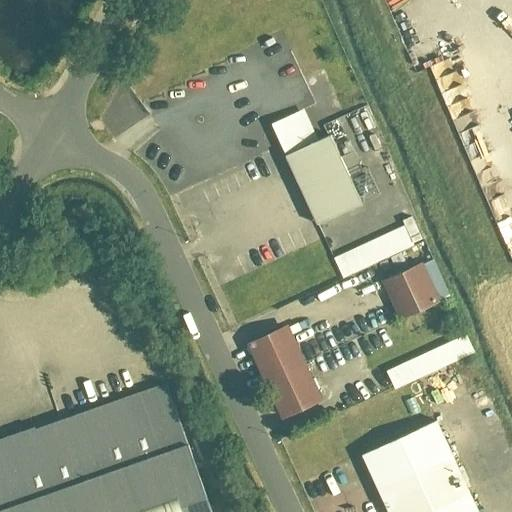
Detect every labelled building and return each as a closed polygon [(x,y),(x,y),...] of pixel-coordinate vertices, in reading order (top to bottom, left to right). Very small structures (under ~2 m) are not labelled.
[(324,141),(280,161),(311,228),(355,208),(324,141)] [(414,219),(331,256),(341,278),(424,240),(414,219)] [(415,267),(374,287),(393,325),(434,304),(415,267)] [(289,331),(245,351),(277,423),(322,403),(289,331)] [(392,389),(472,353),(464,334),(383,370),(392,389)] [(218,511),(166,385),(0,446),(0,511),(218,511)] [(473,511),(431,424),(355,461),(379,511),(473,511)]
